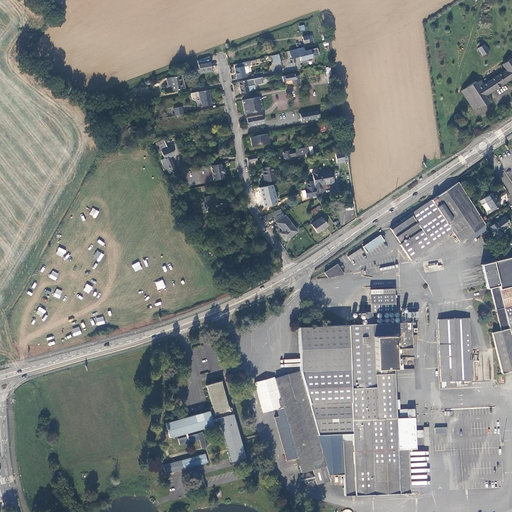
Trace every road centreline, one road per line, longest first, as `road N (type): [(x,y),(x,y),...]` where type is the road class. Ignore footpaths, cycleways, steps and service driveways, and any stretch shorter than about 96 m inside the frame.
road 1 (primary): [(293,275),(177,327),(19,374)]
road 2 (residential): [(293,275),(253,211),(220,56)]
road 3 (primary): [(483,146),(293,275)]
road 4 (unknown): [(434,307),(474,313),(494,397)]
